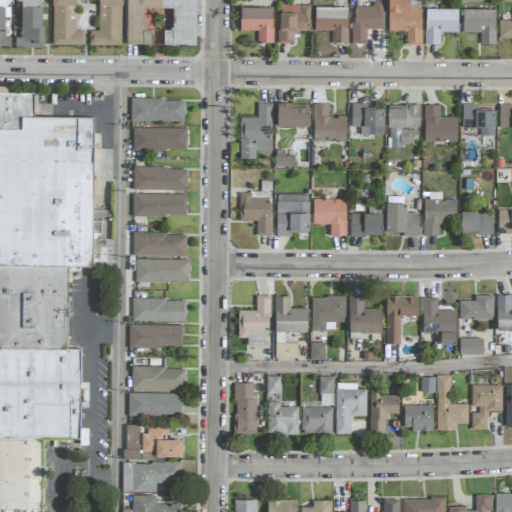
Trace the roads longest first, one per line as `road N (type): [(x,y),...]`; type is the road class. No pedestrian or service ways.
road 1 (residential): [(211,511),(215,0)]
road 2 (residential): [(511,74),(0,72)]
road 3 (residential): [(511,462),(212,468)]
road 4 (residential): [(511,263),(213,265)]
